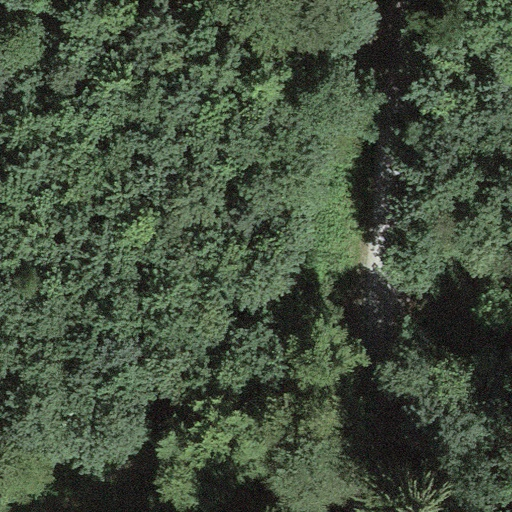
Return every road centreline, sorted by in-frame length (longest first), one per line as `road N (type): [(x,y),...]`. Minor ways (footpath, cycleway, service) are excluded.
road 1 (track): [(397,41),(358,511)]
road 2 (track): [(74,511),(298,382),(372,375)]
road 3 (track): [(397,41),(251,15),(213,0)]
